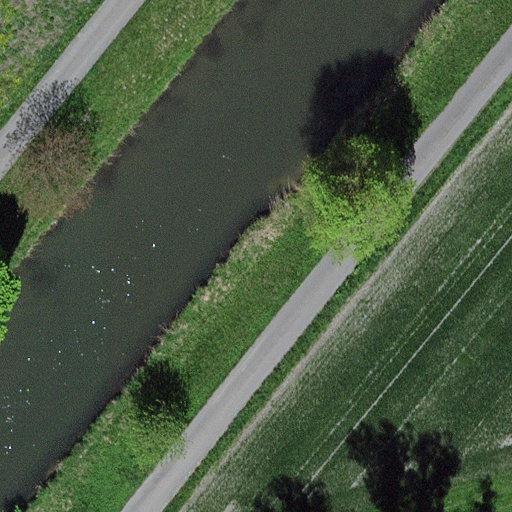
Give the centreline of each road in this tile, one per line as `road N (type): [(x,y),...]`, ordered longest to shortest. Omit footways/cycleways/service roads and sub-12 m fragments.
road 1 (unclassified): [(511,65),(149,511)]
road 2 (track): [(127,0),(0,156)]
